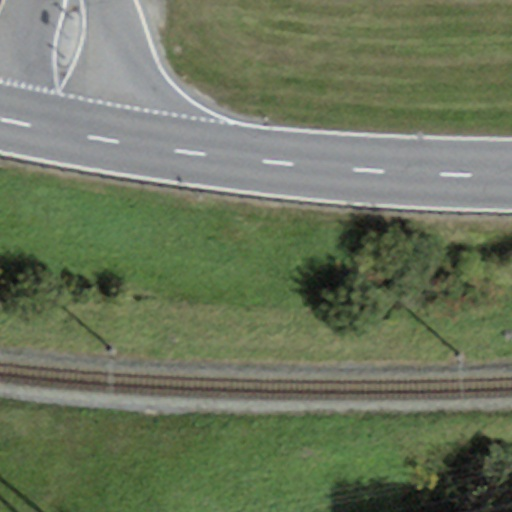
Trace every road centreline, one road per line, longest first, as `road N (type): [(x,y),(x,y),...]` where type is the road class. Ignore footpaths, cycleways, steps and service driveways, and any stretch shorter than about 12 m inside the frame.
road 1 (primary): [(55,131),(321,167),(511,174)]
road 2 (tertiary): [(55,131),(74,0)]
